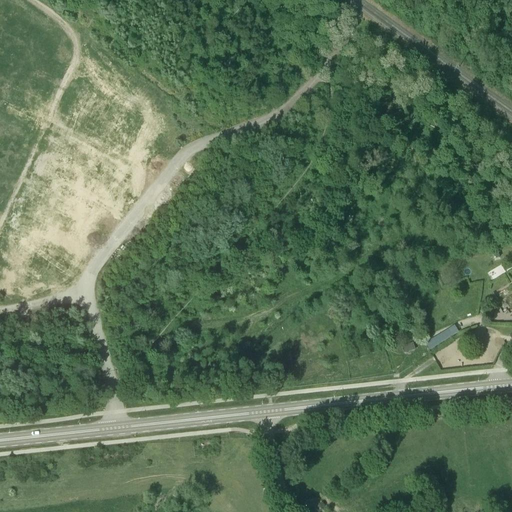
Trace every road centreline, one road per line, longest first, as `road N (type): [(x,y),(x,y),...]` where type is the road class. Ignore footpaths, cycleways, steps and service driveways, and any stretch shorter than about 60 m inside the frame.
road 1 (track): [(30,0),(76,44),(0,225)]
road 2 (secondary): [(268,411),(511,385)]
road 3 (secondary): [(116,428),(268,411)]
